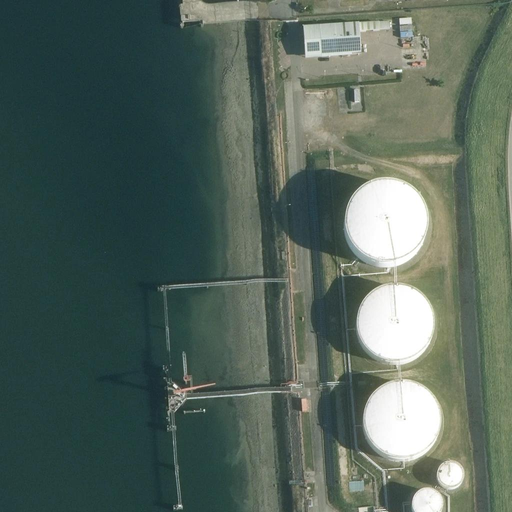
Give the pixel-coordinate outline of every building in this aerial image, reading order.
[(305,58),(321,57),(360,54),(359,32),(379,31),(378,23),(303,28),(305,58)] [(426,227),(425,221),(424,215),(422,210),(419,204),(415,200),(411,195),(406,192),(401,189),(395,187),(389,186),(383,186),(377,186),(371,188),(366,190),(360,193),(356,197),(352,201),(348,206),(346,212),(344,218),(343,224),(343,230),(344,236),(346,241),(348,247),(351,252),(355,256),(360,260),(365,263),(369,265),(375,267),(380,268),(385,268),(390,268),(396,266),(401,265),(406,262),(410,259),(415,255),(419,250),(422,245),(424,239),(425,233),(426,227)] [(433,329),(433,323),(432,318),(431,312),(428,308),(425,303),(421,299),(417,295),(412,292),(407,290),(402,289),(397,288),(392,288),(386,288),(381,290),(377,292),(372,294),(368,298),(364,301),(361,305),(358,310),(356,315),(355,320),(355,325),(355,330),(356,337),(358,343),(361,349),(365,354),(370,358),(376,362),(380,364),(385,365),(390,366),(394,366),(399,366),(404,365),(409,363),(414,361),(419,357),(423,354),(426,349),(429,345),(431,339),(433,334),(433,329)] [(439,434),(440,427),(440,420),(439,413),(436,406),(432,400),(427,395),(422,391),(415,387),(409,385),(401,384),(395,385),(389,386),(383,388),(378,392),(373,396),(369,400),(366,405),(363,411),(362,417),(361,423),(362,430),(364,437),(367,444),(371,449),(376,454),(382,458),(388,461),(395,463),(402,463),(410,462),(416,460),(423,457),(428,452),(433,447),(436,441),(439,434)] [(463,477),(463,474),(462,471),(460,468),(458,466),(455,464),(452,463),(449,463),(446,463),(443,464),(441,466),(439,468),(437,471),(436,474),(436,477),(436,480),(437,483),(439,485),(441,487),(443,489),(446,490),(449,490),(452,490),(455,489),(458,487),(460,485),(462,483),(463,480),(463,477)] [(440,511),(441,511),(442,507),(442,504),(441,501),(439,498),(437,496),(435,494),(432,492),(429,491),(426,491),(423,491),(420,492),(417,493),(415,495),(413,498),(411,500),(410,503),(410,506),(410,509),(410,511),(440,511)]
